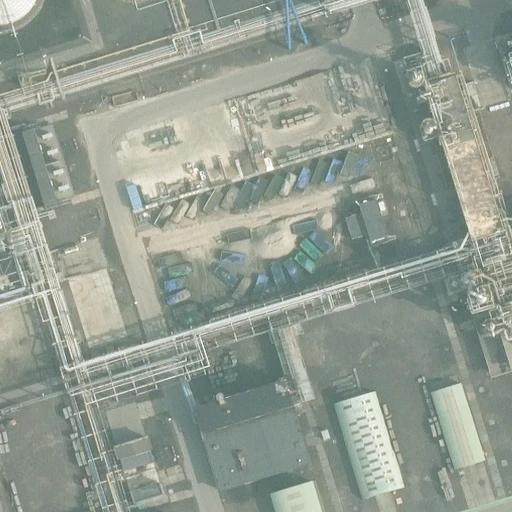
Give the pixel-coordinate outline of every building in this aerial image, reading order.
[(0,0),(0,22),(4,22),(14,20),(19,18),(27,13),(33,6),(36,0),(0,0)] [(511,368),(511,148),(486,54),(448,65),(511,293),(487,299),(507,370),(511,368)] [(41,207),(76,194),(48,120),(13,133),(41,207)] [(352,239),(369,234),(372,241),(388,236),(377,199),(358,204),(361,212),(345,217),(352,239)] [(0,297),(24,290),(0,211),(0,297)] [(37,344),(0,354),(0,387),(46,374),(37,344)] [(284,381),(192,410),(218,494),(310,465),(284,381)] [(459,386),(430,396),(454,472),(483,464),(459,386)] [(374,393),(333,405),(363,500),(404,489),(374,393)] [(165,496),(136,402),(102,412),(131,507),(165,496)] [(63,413),(7,429),(32,511),(74,511),(91,507),(63,413)] [(319,511),(310,484),(269,497),(273,511),(319,511)]
